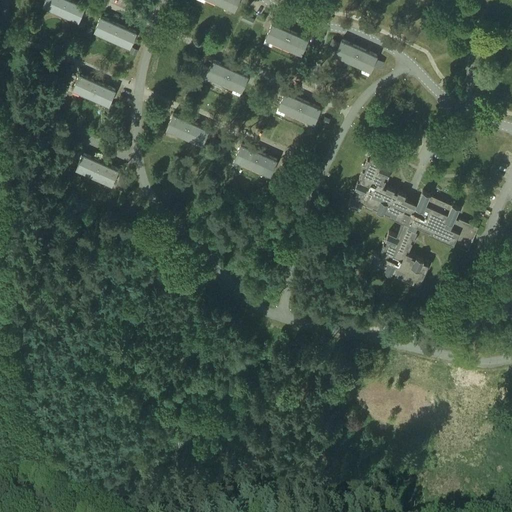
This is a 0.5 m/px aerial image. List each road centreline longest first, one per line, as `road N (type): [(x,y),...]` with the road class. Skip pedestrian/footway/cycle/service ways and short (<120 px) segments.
road 1 (residential): [(281,317),(480,362),(511,358)]
road 2 (residential): [(153,23),(352,113)]
road 3 (residential): [(140,166),(155,204),(243,294),(281,317)]
road 4 (residential): [(140,166),(20,112),(5,95),(3,47)]
road 5 (residential): [(322,172),(138,91)]
road 6 (residential): [(264,0),(300,20),(367,37),(411,65)]
road 7 (residential): [(281,317),(303,215),(322,172)]
road 8 (residential): [(138,91),(45,51),(3,47)]
